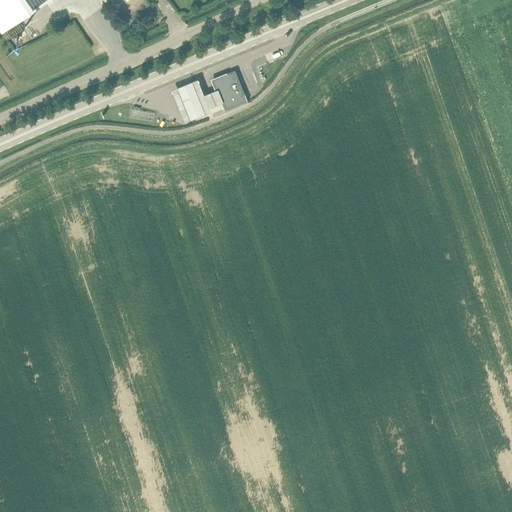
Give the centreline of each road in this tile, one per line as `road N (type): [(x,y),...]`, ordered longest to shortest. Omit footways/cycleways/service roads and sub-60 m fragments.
road 1 (primary): [(0,145),(343,0)]
road 2 (unclassified): [(0,116),(257,0)]
